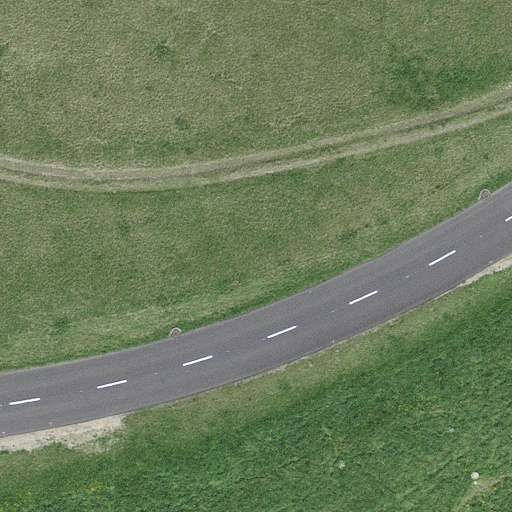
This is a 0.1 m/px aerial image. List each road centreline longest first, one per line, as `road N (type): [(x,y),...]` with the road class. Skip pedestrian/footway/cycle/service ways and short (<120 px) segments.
road 1 (tertiary): [(0,404),(131,380),(263,339),(390,285),(511,215)]
road 2 (track): [(511,98),(424,128),(202,176),(73,184),(0,170)]
